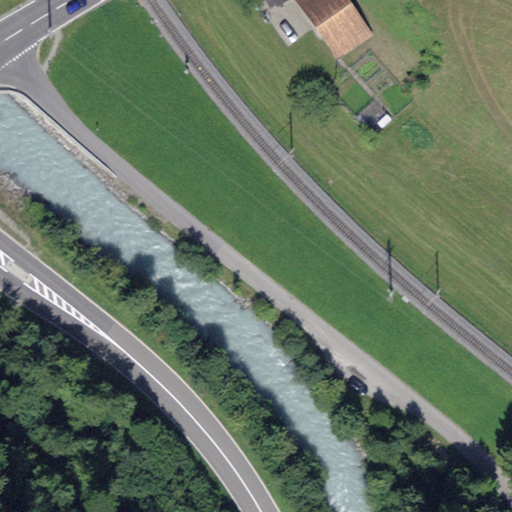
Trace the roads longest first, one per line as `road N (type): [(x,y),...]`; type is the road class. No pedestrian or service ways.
road 1 (track): [(511,489),(498,467),(162,199),(0,45)]
road 2 (secondary): [(0,260),(170,392),(259,511)]
